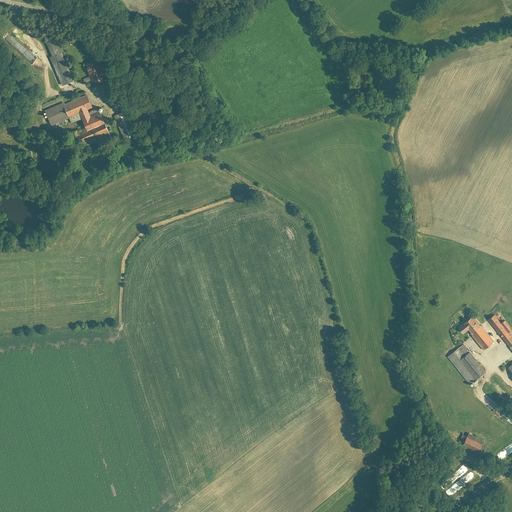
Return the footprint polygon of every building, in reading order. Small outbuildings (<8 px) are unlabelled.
[(19,25),(10,32),(34,61),(42,54),(19,25)] [(57,40),(45,44),(60,85),(72,81),(57,40)] [(96,61),(84,65),(92,87),(103,83),(96,61)] [(44,111),(50,125),(80,114),(82,121),(81,121),(89,143),(109,135),(100,113),(90,117),(87,111),(93,108),(87,94),(44,111)] [(128,111),(120,114),(128,137),(136,134),(128,111)] [(468,307),(454,317),(460,324),(473,314),(468,307)] [(511,333),(496,314),(487,321),(511,351),(511,333)] [(462,336),(468,331),(484,351),(494,343),(473,316),(463,324),(464,325),(458,331),(462,336)] [(464,344),(447,358),(470,384),(486,371),(464,344)] [(468,435),(463,446),(478,453),(483,442),(468,435)]
